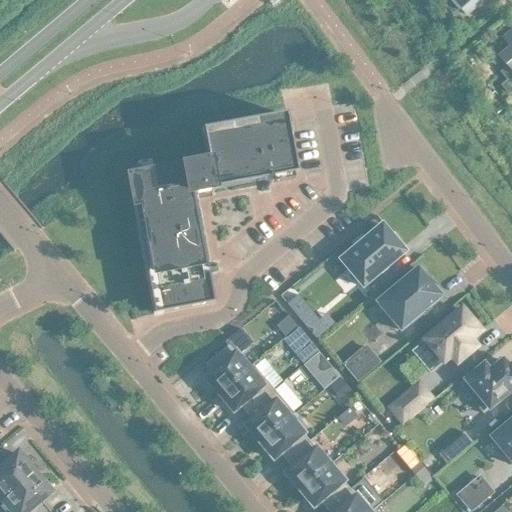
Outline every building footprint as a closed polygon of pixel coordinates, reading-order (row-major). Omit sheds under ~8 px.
[(511,99),(499,84),(489,92),(501,106),(511,99)] [(191,157),(131,168),(137,198),(145,197),(165,305),(217,295),(211,266),(205,267),(185,159),(190,158),(195,187),(218,182),(217,176),(270,166),(271,172),(300,167),(289,107),(259,113),(261,121),(207,131),(211,154),(191,158),(191,157)] [(384,217),(343,252),(365,279),(407,244),(404,241),(406,238),(396,227),(394,229),(384,217)] [(420,261),(380,294),(403,322),(444,289),(441,286),(443,285),(435,276),(434,277),(430,273),(432,271),(424,262),(423,264),(420,261)] [(301,287),(290,297),(311,322),(323,312),(301,287)] [(427,333),(414,344),(432,365),(445,354),(446,354),(453,348),(459,355),(478,339),(472,332),(482,323),(463,301),(427,332),(427,333)] [(291,308),(279,319),(289,330),(301,320),(291,308)] [(301,320),(289,330),(300,344),(312,334),(301,320)] [(208,370),(222,386),(251,362),(250,361),(231,337),(207,357),(214,365),(208,370)] [(368,339),(347,357),(359,372),(381,354),(368,339)] [(321,344),(306,357),(326,382),(342,369),(321,344)] [(486,406),(511,383),(511,358),(511,359),(505,352),(492,363),(486,357),(467,372),(474,380),(468,385),(486,406)] [(242,397),(248,405),(276,382),(255,357),(250,361),(251,362),(222,386),(235,403),(242,397)] [(343,370),(332,379),(343,391),(353,383),(343,370)] [(420,377),(393,400),(404,413),(432,390),(420,377)] [(248,418),(262,434),(291,409),(292,410),(297,406),(276,382),(248,405),(254,413),(248,418)] [(350,401),(341,409),(348,418),(358,410),(350,401)] [(282,445),(288,453),(311,433),(292,410),(291,409),(262,434),(275,451),(282,445)] [(511,414),(493,430),(511,451),(511,414)] [(443,443),(452,454),(475,435),(466,424),(443,443)] [(288,466),(302,482),(331,457),(311,433),(288,453),(294,460),(288,466)] [(0,486),(4,491),(36,464),(20,445),(10,454),(0,441),(0,486)] [(322,493),(328,501),(352,481),(331,457),(302,482),(315,499),(322,493)] [(421,464),(417,467),(425,476),(434,469),(426,459),(421,464)] [(4,491),(21,511),(43,511),(53,505),(42,492),(52,483),(36,464),(4,491)] [(481,470),(461,486),(474,502),(494,485),(481,470)] [(329,511),(363,511),(372,505),(352,481),(328,501),(334,508),(329,511)]
